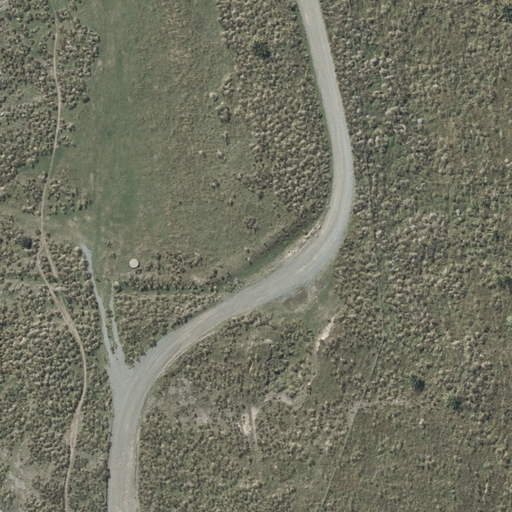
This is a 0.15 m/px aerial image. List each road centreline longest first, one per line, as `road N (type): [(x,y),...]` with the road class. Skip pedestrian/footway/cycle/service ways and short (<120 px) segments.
road 1 (track): [(310,0),(345,168),(336,220),(298,267),(199,332),(145,381),(129,411),(123,511)]
road 2 (track): [(129,411),(89,243),(0,217)]
road 3 (track): [(89,243),(108,71),(107,0)]
